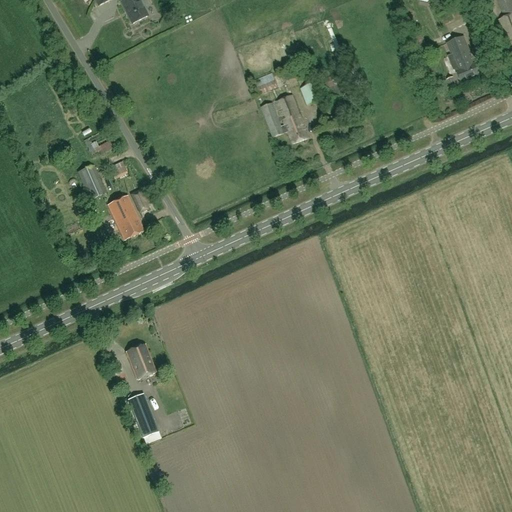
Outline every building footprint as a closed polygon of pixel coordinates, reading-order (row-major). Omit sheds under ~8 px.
[(132,26),(148,18),(139,0),(128,0),(121,4),(132,26)] [(511,0),(497,0),(506,19),(511,16),(511,0)] [(511,16),(506,19),(499,22),(509,49),(511,49),(511,16)] [(407,41),(416,65),(430,59),(421,36),(407,41)] [(463,38),(448,44),(454,61),(450,63),(453,72),(457,70),(458,72),(456,73),(460,84),(480,76),(476,65),(474,66),(463,38)] [(354,94),(345,73),(301,89),(307,107),(324,101),(326,104),(354,94)] [(259,79),(251,82),(257,97),(264,94),(259,79)] [(454,79),(448,81),(451,89),(457,86),(454,79)] [(261,108),(271,137),(287,132),(292,146),(308,140),(292,97),(276,102),(285,126),(281,127),(273,104),(261,108)] [(324,121),(327,128),(336,124),(334,117),(324,121)] [(99,153),(101,157),(112,150),(103,132),(84,142),(91,157),(99,153)] [(106,195),(93,167),(78,174),(90,202),(106,195)] [(139,214),(147,210),(140,193),(131,197),(139,214)] [(108,206),(124,241),(144,233),(127,197),(108,206)] [(145,346),(126,353),(137,381),(156,374),(145,346)] [(127,382),(121,367),(112,371),(118,386),(127,382)] [(143,396),(128,402),(143,440),(158,434),(143,396)] [(167,419),(171,412),(165,409),(161,415),(167,419)] [(184,426),(190,423),(186,414),(180,417),(184,426)]
